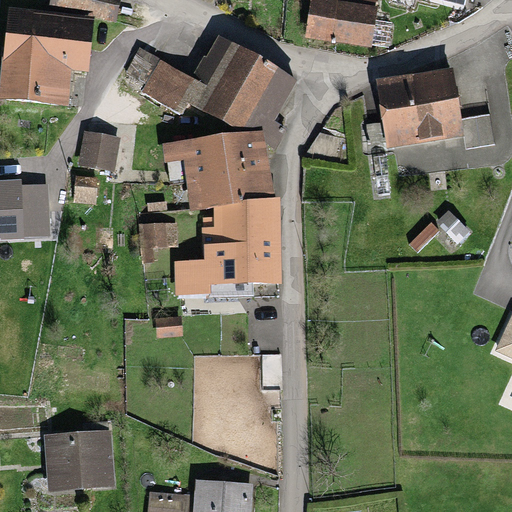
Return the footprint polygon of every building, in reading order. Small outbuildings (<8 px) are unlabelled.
[(53,0),(52,9),(111,22),(115,0),(53,0)] [(370,12),(309,3),(304,38),(365,47),(370,12)] [(83,20),(3,14),(0,55),(0,99),(60,103),(63,70),(79,71),(83,20)] [(224,49),(194,108),(256,139),(286,81),(224,49)] [(154,64),(139,92),(172,110),(187,82),(154,64)] [(446,76),(377,86),(385,141),(454,131),(446,76)] [(82,134),(78,161),(109,166),(113,140),(82,134)] [(256,139),(171,147),(177,211),(262,204),(256,139)] [(21,179),(0,180),(0,240),(23,239),(21,179)] [(93,182),(68,182),(68,206),(93,206),(93,182)] [(270,208),(202,211),(205,284),(273,281),(270,208)] [(170,228),(138,229),(138,249),(170,248),(170,228)] [(199,264),(172,267),(175,296),(202,293),(199,264)] [(511,313),(495,351),(511,358),(511,313)] [(176,321),(149,323),(150,337),(178,335),(176,321)] [(104,438),(38,441),(41,488),(107,485),(104,438)] [(246,511),(248,489),(192,487),(190,511),(246,511)]
